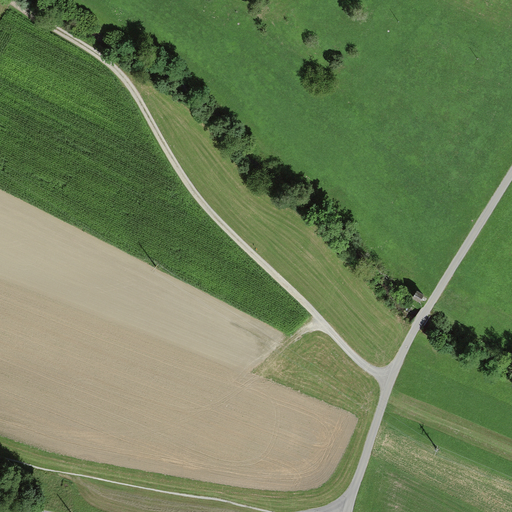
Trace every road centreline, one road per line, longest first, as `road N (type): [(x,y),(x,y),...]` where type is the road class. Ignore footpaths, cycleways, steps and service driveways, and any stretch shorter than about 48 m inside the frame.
road 1 (track): [(390,378),(357,358),(191,188),(134,90),(95,52),(11,0)]
road 2 (residential): [(511,174),(407,341),(347,503)]
